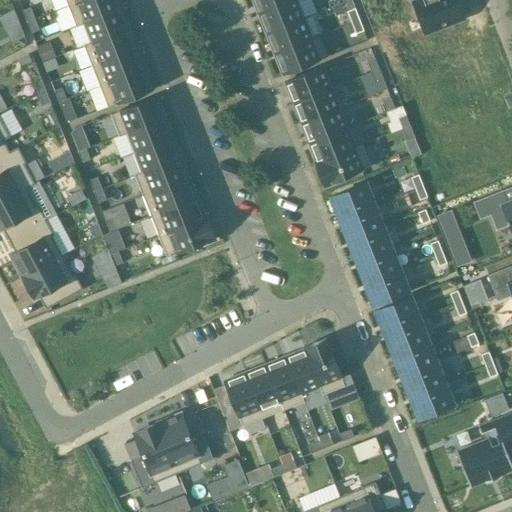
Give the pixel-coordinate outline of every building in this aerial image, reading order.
[(118,0),(81,0),(68,5),(76,26),(84,23),(84,22),(121,8),(118,0)] [(252,0),(258,12),(288,0),(252,0)] [(296,0),(288,0),(258,12),(266,32),(303,18),(296,0)] [(415,0),(416,0),(413,2),(425,33),(464,18),(456,0),(415,0)] [(30,7),(22,10),(27,22),(35,18),(30,7)] [(84,23),(91,42),(92,42),(129,28),(121,8),(84,22),(84,23)] [(359,19),(355,8),(347,11),(351,22),(359,19)] [(19,22),(14,9),(1,15),(8,28),(19,22)] [(35,18),(27,22),(31,33),(39,30),(35,18)] [(303,18),(266,32),(274,53),(311,38),(311,37),(303,18)] [(359,19),(351,22),(356,33),(363,30),(359,19)] [(91,42),(83,45),(92,66),(137,48),(129,28),(92,42),(91,42)] [(311,38),(274,53),(282,74),(327,56),(319,34),(311,37),(311,38)] [(37,41),(40,57),(54,55),(51,39),(37,41)] [(137,48),(92,66),(100,86),(145,69),(137,48)] [(32,61),(28,55),(18,60),(21,67),(32,61)] [(378,69),(374,57),(366,60),(371,72),(378,69)] [(293,102),(331,87),(322,66),(285,81),(290,95),(292,101),(293,101),(293,102)] [(145,69),(100,86),(108,107),(153,89),(145,69)] [(383,80),(378,69),(371,72),(375,83),(383,80)] [(46,91),(41,80),(34,83),(38,94),(46,91)] [(301,122),(339,107),(331,87),(293,102),(294,104),(293,104),(296,109),(301,122)] [(62,88),(54,91),(58,102),(66,99),(62,88)] [(50,102),(46,91),(38,94),(43,105),(50,102)] [(156,96),(111,114),(119,136),(127,133),(127,132),(164,117),(156,96)] [(394,109),(390,97),(382,100),(387,112),(394,109)] [(309,142),(347,128),(339,107),(301,122),(306,135),(308,141),(309,141),(309,142)] [(410,126),(405,115),(398,118),(402,129),(410,126)] [(172,137),(164,117),(127,132),(127,133),(135,152),(172,137)] [(414,137),(410,126),(402,129),(406,140),(414,137)] [(355,148),(354,147),(347,128),(309,142),(309,144),(311,150),(312,149),(317,162),(317,163),(355,148)] [(85,135),(73,140),(78,151),(86,148),(90,146),(85,135)] [(135,152),(142,171),(143,172),(180,157),(172,137),(135,152)] [(0,158),(10,153),(2,139),(0,140),(0,139),(0,158)] [(370,165),(362,144),(354,147),(355,148),(317,163),(317,162),(315,162),(316,164),(315,164),(318,170),(324,186),(332,183),(331,181),(370,165)] [(86,148),(78,151),(82,162),(91,159),(86,148)] [(74,163),(70,152),(62,154),(67,165),(74,163)] [(0,202),(26,188),(16,169),(18,168),(10,153),(0,158),(0,202)] [(142,171),(134,174),(143,195),(188,178),(180,157),(143,172),(142,171)] [(423,186),(418,174),(411,177),(415,189),(423,186)] [(97,177),(89,180),(94,191),(101,188),(97,177)] [(188,178),(143,195),(151,216),(196,198),(188,178)] [(375,205),(366,182),(330,197),(339,219),(375,205)] [(427,197),(423,186),(415,189),(420,200),(427,197)] [(26,188),(0,202),(0,232),(3,231),(8,242),(47,221),(39,206),(37,208),(26,188)] [(101,188),(94,191),(98,202),(106,199),(101,188)] [(415,189),(406,192),(412,207),(421,203),(415,189)] [(84,200),(79,191),(67,197),(72,206),(84,200)] [(511,237),(511,200),(500,205),(495,193),(465,204),(472,222),(483,218),(489,233),(501,228),(506,240),(511,237)] [(196,198),(151,216),(158,236),(204,218),(204,217),(196,198)] [(383,226),(375,205),(339,219),(347,240),(383,226)] [(429,220),(425,209),(417,212),(422,223),(429,220)] [(451,210),(437,215),(447,240),(460,234),(451,210)] [(204,218),(158,236),(167,257),(206,241),(207,243),(214,240),(205,216),(204,217),(204,218)] [(113,217),(105,220),(109,231),(117,228),(113,217)] [(14,252),(8,255),(19,276),(19,277),(20,280),(23,278),(22,278),(62,256),(52,237),(54,236),(47,221),(8,242),(14,252)] [(102,235),(98,224),(91,227),(95,238),(102,235)] [(391,247),(383,226),(347,240),(355,261),(391,247)] [(114,240),(106,243),(110,254),(118,251),(114,240)] [(442,252),(437,240),(430,243),(434,255),(442,252)] [(400,268),(391,247),(355,261),(364,283),(400,268)] [(118,251),(110,254),(115,266),(122,262),(118,251)] [(446,263),(442,252),(434,255),(439,266),(446,263)] [(468,255),(455,260),(457,266),(471,261),(468,255)] [(62,256),(22,278),(23,278),(31,294),(28,295),(33,304),(40,301),(45,310),(83,290),(75,274),(73,275),(62,256)] [(511,265),(488,275),(497,299),(510,294),(511,298),(511,265)] [(408,290),(400,268),(364,283),(372,305),(408,290)] [(461,302),(457,290),(449,293),(454,305),(461,302)] [(419,318),(411,296),(375,310),(383,332),(419,318)] [(466,313),(461,302),(454,305),(458,316),(466,313)] [(150,318),(121,332),(131,354),(161,340),(150,318)] [(428,339),(419,318),(383,332),(392,354),(428,339)] [(478,344),(474,333),(466,336),(470,347),(478,344)] [(121,336),(111,341),(117,354),(127,350),(121,336)] [(304,347),(304,348),(305,348),(320,386),(341,377),(329,346),(330,345),(327,338),(304,347)] [(436,361),(428,339),(392,354),(400,375),(436,361)] [(88,353),(98,372),(117,362),(107,343),(88,353)] [(320,386),(305,348),(304,348),(285,356),(300,394),(320,386)] [(492,363),(488,352),(480,355),(485,366),(492,363)] [(285,356),(265,364),(280,402),(300,394),(285,356)] [(444,382),(436,361),(400,375),(408,396),(444,382)] [(497,374),(492,363),(485,366),(489,377),(497,374)] [(265,364),(245,372),(260,409),(280,402),(265,364)] [(245,372),(225,380),(240,417),(260,409),(245,372)] [(453,404),(444,382),(408,396),(417,418),(453,404)] [(485,440),(456,451),(469,486),(485,480),(485,482),(499,477),(498,475),(511,469),(511,465),(506,450),(511,447),(511,412),(479,426),(485,440)] [(422,442),(460,430),(456,418),(418,431),(422,442)] [(188,420),(165,429),(182,470),(204,461),(208,470),(221,464),(210,437),(198,442),(188,420)] [(359,422),(348,427),(351,435),(362,431),(359,422)] [(151,461),(139,466),(150,494),(164,488),(160,479),(182,470),(165,429),(142,439),(151,461)] [(329,434),(318,439),(321,447),(332,442),(329,434)] [(321,447),(318,439),(307,443),(310,451),(321,447)] [(292,458),(281,462),(284,470),(295,466),(292,458)] [(249,485),(238,459),(224,465),(228,477),(234,491),(249,485)] [(281,462),(270,467),(273,475),(284,470),(281,462)] [(355,493),(333,502),(337,511),(364,511),(376,506),(365,479),(351,484),(355,493)] [(308,502),(294,508),(295,511),(337,511),(333,502),(311,511),(308,502)]
